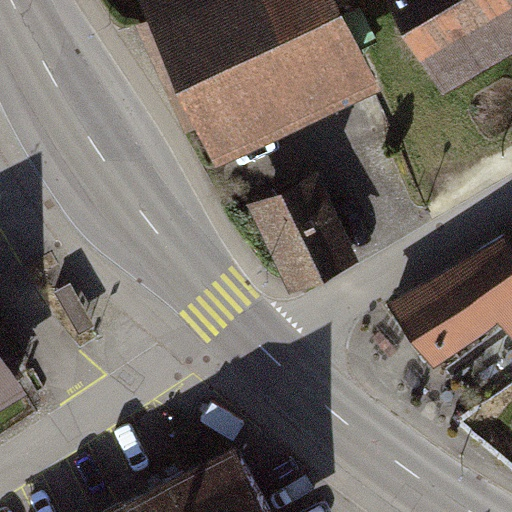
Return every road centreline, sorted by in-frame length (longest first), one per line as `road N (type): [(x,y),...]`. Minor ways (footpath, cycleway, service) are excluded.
road 1 (tertiary): [(14,0),(74,112),(137,205),(255,337)]
road 2 (unclassified): [(0,476),(124,393),(255,337)]
road 3 (residential): [(511,200),(322,314),(255,337)]
road 4 (tertiary): [(255,337),(334,413),(472,511)]
